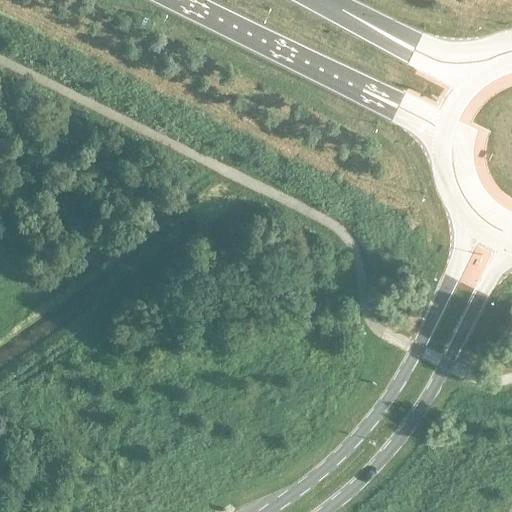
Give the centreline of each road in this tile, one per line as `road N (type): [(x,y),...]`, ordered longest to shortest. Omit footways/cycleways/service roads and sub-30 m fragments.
road 1 (secondary): [(473,226),(390,396),(352,443),(269,511)]
road 2 (secondary): [(329,511),(415,418),(508,245)]
road 3 (trunk): [(178,0),(360,89)]
road 4 (trunk): [(511,42),(459,53),(363,22)]
road 5 (trunk): [(482,76),(427,66),(363,22)]
road 6 (trunk): [(448,124),(461,137),(480,197),(511,223)]
